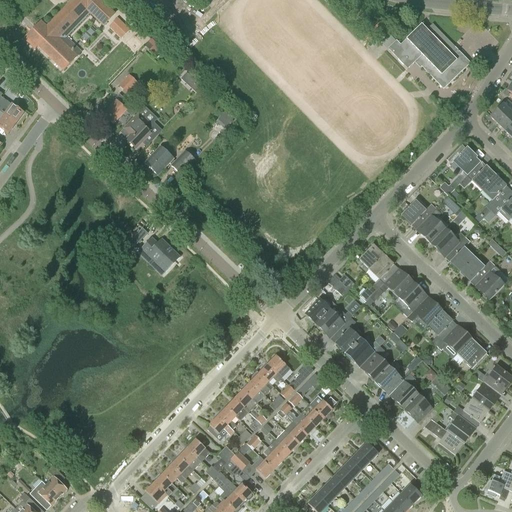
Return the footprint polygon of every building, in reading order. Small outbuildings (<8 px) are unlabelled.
[(41,22),(23,39),(34,50),(37,47),(63,72),(71,63),(77,57),(81,54),(76,49),(65,38),(89,14),(103,27),(115,14),(99,0),(72,0),(67,6),(46,27),(41,22)] [(121,40),(130,31),(117,19),(108,27),(121,40)] [(426,32),(421,26),(400,46),(386,32),(377,40),(406,71),(415,63),(443,91),(470,65),(432,26),(426,32)] [(155,56),(161,49),(151,39),(147,43),(152,47),(149,51),(155,56)] [(127,95),(138,84),(128,75),(118,86),(127,95)] [(191,88),(196,93),(201,88),(196,83),(191,88)] [(3,116),(15,124),(22,114),(1,98),(3,95),(0,92),(0,104),(2,107),(7,111),(3,116)] [(145,105),(155,96),(151,92),(142,101),(145,105)] [(112,126),(125,112),(131,107),(119,95),(113,101),(116,103),(103,116),(112,126)] [(498,126),(510,113),(502,106),(490,118),(498,126)] [(126,140),(126,141),(135,150),(141,143),(143,141),(148,146),(162,132),(153,124),(153,123),(151,126),(144,119),(150,113),(145,108),(138,115),(129,125),(135,131),(126,140)] [(0,128),(7,134),(15,124),(3,116),(0,113),(0,128)] [(225,113),(216,123),(224,130),(233,120),(225,113)] [(505,133),(511,125),(511,115),(510,113),(498,126),(505,133)] [(174,162),(173,160),(160,148),(144,164),(157,177),(169,165),(182,177),(196,162),(184,151),(174,162)] [(466,178),(481,163),(466,148),(452,163),(466,178)] [(481,192),(496,177),(481,163),(466,178),(481,192)] [(490,212),(510,191),(496,177),(481,192),(491,202),(485,207),(490,212)] [(451,193),(446,189),(442,185),(437,190),(446,199),(451,193)] [(510,221),(511,219),(511,193),(510,191),(490,212),(495,217),(498,214),(507,223),(510,221)] [(415,231),(436,210),(431,205),(425,211),(415,202),(401,217),(415,231)] [(430,245),(444,230),(434,221),(440,215),(436,210),(415,231),(430,245)] [(478,215),(472,221),(477,226),(483,219),(478,215)] [(129,245),(133,249),(147,234),(142,229),(129,245)] [(444,260),(464,238),(460,234),(454,240),(444,230),(430,245),(444,260)] [(459,274),(474,259),(464,249),(469,243),(464,238),(444,260),(459,274)] [(152,239),(142,250),(148,255),(147,256),(156,265),(160,262),(167,269),(179,257),(162,241),(158,245),(152,239)] [(369,271),(383,256),(373,247),(358,261),(362,265),(358,269),(364,275),(368,271),(369,271)] [(379,290),(398,271),(383,256),(369,271),(378,280),(368,291),(367,289),(356,300),(363,306),(379,289),(379,290)] [(473,288),(494,267),(489,262),(483,268),(474,259),(459,274),(473,288)] [(494,267),(473,288),(488,302),(503,287),(492,276),(498,270),(494,267)] [(398,300),(412,285),(398,271),(379,290),(384,294),(388,290),(398,300)] [(348,286),(345,289),(348,292),(354,286),(344,276),(341,279),(348,286)] [(333,277),(327,284),(342,298),(348,292),(345,289),(333,277)] [(407,319),(427,299),(412,285),(398,300),(408,309),(402,315),(407,319)] [(427,328),(442,313),(427,299),(407,319),(412,324),(417,318),(427,328)] [(370,300),(364,305),(368,308),(373,303),(370,300)] [(329,311),(327,309),(325,307),(319,302),(305,317),(315,327),(330,312),(329,311)] [(348,312),(352,317),(361,308),(355,302),(346,311),(348,312)] [(329,341),(350,320),(346,315),(339,321),(330,312),(315,327),(329,341)] [(436,348),(456,327),(442,313),(427,328),(437,337),(431,343),(436,348)] [(344,355),(359,340),(349,330),(355,324),(350,320),(329,341),(344,355)] [(387,325),(387,327),(391,332),(394,332),(396,330),(396,328),(391,323),(388,323),(387,325)] [(456,357),(471,342),(456,327),(436,348),(441,352),(446,346),(456,357)] [(400,338),(404,333),(400,328),(395,333),(400,338)] [(358,369),(379,348),(375,343),(369,349),(359,340),(344,355),(358,369)] [(471,342),(456,357),(471,371),(486,356),(471,342)] [(373,383),(388,368),(378,359),(384,352),(379,348),(358,369),(373,383)] [(407,348),(403,352),(416,366),(420,362),(407,348)] [(267,366),(281,380),(289,372),(275,357),(267,366)] [(277,384),(281,380),(267,366),(258,375),(268,384),(272,379),(277,384)] [(388,397),(402,382),(388,368),(373,383),(388,397)] [(478,381),(483,384),(499,397),(511,381),(495,368),(487,379),(482,375),(478,381)] [(258,375),(256,373),(249,380),(251,382),(250,383),(264,398),(270,392),(265,387),(268,384),(258,375)] [(296,394),(301,400),(305,396),(304,395),(311,388),(313,389),(320,381),(315,375),(307,383),(296,394)] [(403,412),(417,397),(407,387),(414,380),(409,375),(403,382),(402,382),(388,397),(403,412)] [(288,387),(294,392),(305,381),(300,376),(292,384),(291,383),(288,387)] [(256,406),(264,398),(250,383),(242,392),(256,406)] [(487,413),(499,397),(483,384),(471,401),(487,413)] [(444,397),(449,392),(442,385),(437,389),(444,397)] [(285,401),(294,392),(288,387),(280,395),(285,401)] [(248,415),(256,406),(242,392),(233,401),(248,415)] [(298,403),(301,400),(296,394),(293,398),(298,403)] [(271,404),(277,410),(284,402),(278,397),(271,404)] [(417,426),(431,410),(417,397),(403,412),(417,426)] [(309,407),(323,420),(331,412),(317,398),(309,407)] [(448,398),(443,403),(447,406),(452,401),(448,398)] [(240,423),(248,415),(233,401),(225,409),(235,418),(240,423)] [(475,430),(487,413),(471,401),(458,417),(475,430)] [(314,429),(300,415),(296,420),(289,413),(291,410),(286,405),(279,412),(285,417),(285,416),(292,423),(292,424),(306,438),(314,429)] [(314,429),(323,420),(309,407),(300,415),(314,429)] [(230,423),(235,418),(225,409),(217,418),(231,432),(235,428),(230,423)] [(463,446),(444,431),(431,422),(437,415),(431,410),(417,426),(422,431),(424,429),(440,441),(438,445),(454,457),(463,446)] [(475,430),(458,417),(458,418),(453,413),(449,418),(452,421),(444,431),(463,446),(475,430)] [(255,421),(260,427),(264,423),(258,417),(255,421)] [(228,436),(231,432),(217,418),(208,427),(210,428),(207,431),(215,439),(223,431),(228,436)] [(254,433),(260,427),(255,421),(248,428),(254,433)] [(298,446),(306,438),(292,424),(283,432),(298,446)] [(262,429),(268,434),(272,431),(266,425),(262,429)] [(265,437),(268,434),(262,429),(259,432),(265,437)] [(238,438),(244,444),(251,436),(245,431),(238,438)] [(290,455),(298,446),(283,432),(275,441),(290,455)] [(246,446),(252,451),(260,442),(255,437),(246,446)] [(241,447),(244,444),(238,438),(235,441),(241,447)] [(186,450),(200,464),(209,455),(195,441),(186,450)] [(282,463),(290,455),(275,441),(267,449),(282,463)] [(358,453),(369,464),(377,455),(366,444),(358,453)] [(230,460),(234,456),(225,448),(221,452),(230,460)] [(273,472),(282,463),(267,449),(263,454),(268,459),(264,463),(273,472)] [(192,472),(200,464),(186,450),(178,459),(192,472)] [(226,465),(230,460),(221,452),(217,457),(226,465)] [(360,473),(369,464),(358,453),(349,462),(360,473)] [(230,460),(239,469),(243,465),(234,456),(230,460)] [(184,481),(192,472),(178,459),(169,468),(184,481)] [(234,473),(239,469),(230,460),(226,465),(234,473)] [(273,472),(264,463),(260,460),(252,469),(265,481),(273,472)] [(352,481),(360,473),(349,462),(341,470),(352,481)] [(379,474),(384,479),(392,470),(387,466),(379,474)] [(45,487),(59,499),(67,491),(58,482),(63,478),(52,467),(47,473),(53,479),(46,487),(45,487)] [(207,471),(213,476),(217,472),(211,467),(207,471)] [(181,484),(184,481),(169,468),(162,476),(171,485),(176,480),(181,484)] [(344,490),(352,481),(341,470),(333,479),(344,490)] [(210,479),(213,476),(207,471),(205,473),(210,479)] [(386,481),(390,485),(399,476),(394,472),(386,481)] [(508,492),(511,481),(511,475),(503,472),(501,479),(493,476),(491,482),(489,482),(482,490),(487,492),(485,496),(494,499),(495,495),(499,497),(502,489),(508,492)] [(375,487),(384,479),(379,474),(371,483),(375,487)] [(215,478),(242,504),(245,500),(247,502),(249,502),(253,498),(253,495),(251,494),(251,495),(242,486),(237,491),(219,475),(215,478)] [(162,494),(163,493),(171,485),(162,476),(153,485),(162,494)] [(240,506),(242,504),(215,478),(212,481),(217,485),(216,486),(223,493),(219,498),(223,502),(233,511),(239,511),(241,510),(241,508),(240,506)] [(335,498),(344,490),(333,479),(324,487),(335,498)] [(382,494),(390,485),(386,481),(378,489),(382,494)] [(27,495),(29,492),(19,482),(17,485),(27,495)] [(45,487),(46,487),(42,483),(29,496),(38,504),(42,500),(51,508),(59,499),(45,487)] [(367,496),(375,487),(371,483),(362,491),(367,496)] [(191,488),(196,493),(200,490),(194,484),(191,488)] [(167,497),(163,493),(162,494),(153,485),(145,493),(154,501),(148,508),(152,511),(157,505),(158,506),(167,497)] [(401,495),(412,506),(420,497),(409,486),(401,495)] [(327,507),(335,498),(324,487),(316,496),(327,507)] [(374,502),(382,494),(378,489),(369,498),(374,502)] [(359,505),(367,496),(362,491),(354,500),(359,505)] [(199,496),(204,501),(208,497),(202,492),(199,496)] [(14,510),(16,511),(32,511),(36,506),(23,494),(19,499),(22,502),(14,510)] [(400,511),(405,511),(412,506),(401,495),(392,504),(400,511)] [(314,511),(321,511),(327,507),(316,496),(307,505),(314,511)] [(365,511),(374,502),(369,498),(361,507),(365,511)] [(349,511),(351,511),(359,505),(354,500),(346,509),(349,511)] [(180,510),(183,507),(178,501),(175,505),(180,510)] [(233,511),(223,502),(219,506),(216,504),(214,503),(210,507),(215,511),(233,511)] [(182,511),(193,511),(197,508),(191,503),(185,509),(182,511)]
